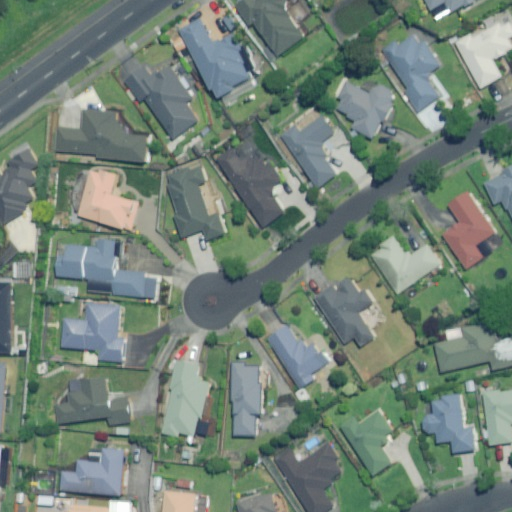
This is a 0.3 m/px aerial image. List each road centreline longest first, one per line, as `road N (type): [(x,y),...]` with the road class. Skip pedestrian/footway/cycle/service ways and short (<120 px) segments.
road 1 (residential): [(212,300),(260,281),(369,196),(511,118)]
road 2 (residential): [(0,109),(151,0)]
